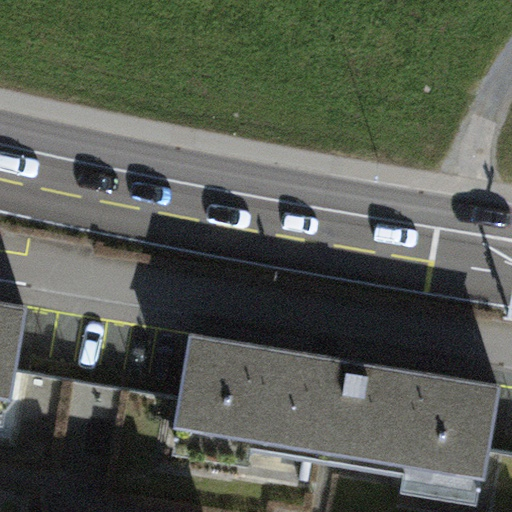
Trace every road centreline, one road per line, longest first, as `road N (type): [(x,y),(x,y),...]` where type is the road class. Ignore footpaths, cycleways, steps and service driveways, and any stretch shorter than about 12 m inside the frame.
road 1 (primary): [(0,152),(511,252)]
road 2 (track): [(455,244),(469,158),(511,71)]
